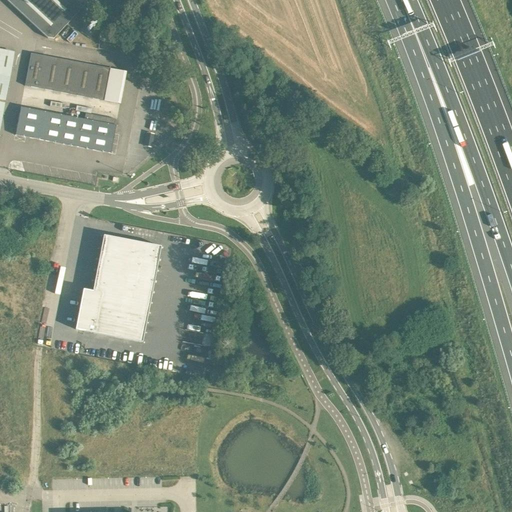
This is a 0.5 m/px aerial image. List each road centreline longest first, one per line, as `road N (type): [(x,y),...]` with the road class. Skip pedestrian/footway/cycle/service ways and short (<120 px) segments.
road 1 (motorway): [(407,4),(511,359)]
road 2 (secondary): [(401,511),(381,439),(262,199)]
road 3 (secondary): [(242,210),(365,441),(384,511)]
road 4 (motorway): [(407,4),(511,268)]
road 5 (motorway): [(511,176),(442,0)]
road 6 (secondary): [(250,154),(191,0)]
road 7 (secondary): [(176,0),(223,155)]
